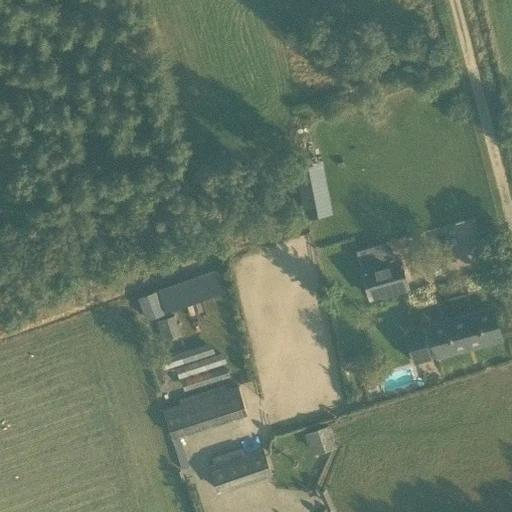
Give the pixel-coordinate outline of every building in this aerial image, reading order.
[(308,165),(297,168),(307,218),(332,212),(325,181),(312,184),(308,165)] [(370,299),(409,288),(401,259),(362,270),(370,299)] [(437,357),(502,338),(494,307),(475,313),(428,326),(431,337),(437,357)] [(181,335),(174,315),(155,321),(162,341),(181,335)] [(165,369),(215,352),(212,343),(162,359),(165,369)] [(180,377),(227,363),(223,352),(169,370),(172,379),(180,377)] [(185,390),(230,376),(227,366),(182,381),(185,390)] [(381,390),(415,382),(411,367),(378,375),(381,390)] [(225,385),(179,399),(181,404),(163,410),(172,438),(231,418),(232,421),(248,416),(239,385),(226,389),(225,385)] [(326,425),(301,433),(308,455),(333,447),(326,425)] [(209,465),(219,491),(270,474),(261,448),(244,453),(242,448),(213,458),(215,463),(209,465)]
